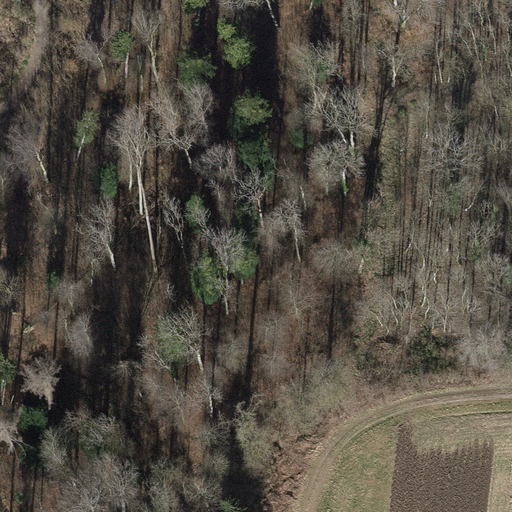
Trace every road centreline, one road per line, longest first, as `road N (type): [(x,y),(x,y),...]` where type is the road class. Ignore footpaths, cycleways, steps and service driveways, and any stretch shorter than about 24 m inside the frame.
road 1 (track): [(308,511),(334,447),(366,419),(419,403),(511,393)]
road 2 (track): [(37,0),(38,46),(0,110)]
